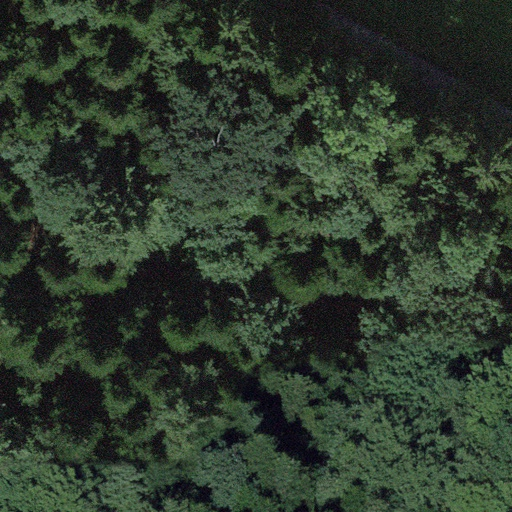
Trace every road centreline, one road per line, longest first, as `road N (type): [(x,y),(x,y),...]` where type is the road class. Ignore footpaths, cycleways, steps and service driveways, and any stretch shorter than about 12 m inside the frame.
road 1 (track): [(511,143),(271,0)]
road 2 (track): [(0,363),(78,511)]
